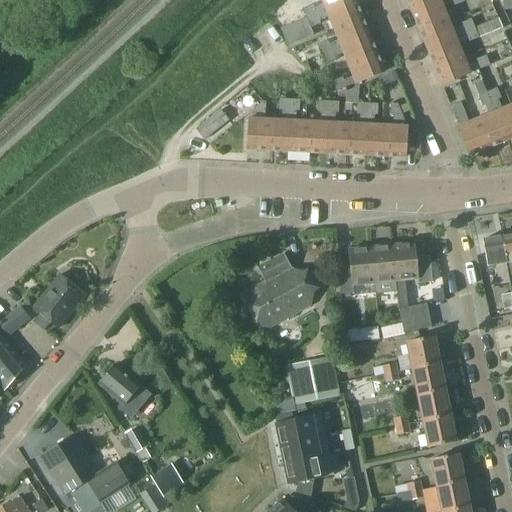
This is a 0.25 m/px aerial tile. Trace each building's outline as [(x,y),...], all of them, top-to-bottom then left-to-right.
[(310,0),(318,18),(355,3),(354,0),(310,0)] [(406,0),(411,12),(440,0),(406,0)] [(449,0),(440,0),(411,12),(411,13),(418,30),(455,15),(449,0)] [(505,0),(502,0),(496,2),(500,12),(509,9),(505,0)] [(490,1),(481,4),(485,14),(494,11),(490,1)] [(355,3),(318,18),(325,34),(362,19),(355,3)] [(282,15),(273,23),(278,29),(287,22),(282,15)] [(455,15),(418,30),(419,31),(425,48),(463,33),(455,15)] [(362,19),(325,34),(331,49),(368,34),(362,19)] [(500,27),(492,30),(496,40),(504,37),(500,27)] [(463,33),(425,48),(426,49),(428,53),(433,66),(470,50),(463,33)] [(368,34),(331,49),(337,65),(375,50),(368,34)] [(292,36),(285,42),(292,50),(299,44),(292,36)] [(504,37),(496,40),(500,50),(508,46),(504,37)] [(299,44),(292,50),(299,58),(306,52),(299,44)] [(375,50),(337,65),(344,82),(381,67),(375,50)] [(470,50),(433,66),(433,67),(440,82),(450,78),(455,91),(482,80),(470,50)] [(504,60),(496,64),(500,73),(508,70),(504,60)] [(315,63),(308,69),(314,77),(321,71),(315,63)] [(496,64),(489,67),(493,77),(500,73),(496,64)] [(321,71),(314,77),(321,85),(328,80),(321,71)] [(511,77),(511,74),(501,78),(504,87),(511,83),(511,77)] [(511,106),(508,97),(491,104),(506,141),(511,138),(511,106)] [(279,100),(278,111),(281,111),(280,121),(268,120),(267,151),(287,152),(289,101),(279,100)] [(300,101),(295,101),(289,101),(287,152),(306,153),(308,122),(294,121),(294,112),(299,112),(300,101)] [(319,102),(318,113),(320,113),(320,123),(308,122),(306,153),(326,154),(328,102),(319,102)] [(339,103),(334,103),(328,102),(326,154),(345,155),(347,124),(333,123),(333,113),(338,114),(339,103)] [(257,110),(248,117),(247,151),(267,151),(268,120),(263,120),(264,103),(262,103),(257,106),(257,110)] [(357,115),(359,115),(358,125),(347,124),(345,155),(365,156),(367,104),(359,104),(357,104),(357,115)] [(377,115),(377,105),(367,104),(365,156),(384,157),(386,126),(372,125),(373,114),(377,115)] [(491,104),(473,112),(488,148),(506,141),(491,104)] [(404,158),(406,128),(399,110),(392,110),(391,126),(386,126),(384,157),(404,158)] [(220,111),(195,130),(204,141),(228,121),(220,111)] [(473,112),(454,119),(469,156),(488,148),(473,112)] [(511,235),(502,237),(506,267),(508,278),(511,277),(511,235)] [(509,284),(508,278),(506,267),(502,237),(482,240),(487,270),(492,269),(491,265),(495,265),(499,286),(509,284)] [(396,293),(398,308),(398,310),(408,308),(404,280),(417,279),(415,258),(413,242),(391,245),(396,293)] [(396,293),(391,245),(369,248),(373,284),(374,284),(375,295),(396,293)] [(428,247),(414,248),(417,275),(431,273),(428,247)] [(352,295),(351,287),(373,284),(369,248),(347,251),(349,266),(336,267),(339,297),(352,295)] [(274,324),(275,325),(285,320),(310,306),(282,255),(257,269),(264,283),(239,297),(259,332),(274,324)] [(83,295),(59,276),(33,309),(40,315),(33,323),(42,331),(50,323),(57,328),(83,295)] [(501,296),(503,311),(511,309),(511,297),(511,294),(501,296)] [(25,305),(5,319),(15,333),(35,319),(25,305)] [(398,310),(400,321),(401,324),(403,333),(404,332),(429,327),(427,315),(425,305),(408,308),(398,310)] [(406,343),(412,370),(438,364),(432,337),(406,343)] [(0,385),(4,391),(25,369),(0,339),(0,385)] [(277,416),(306,411),(304,404),(340,397),(334,358),(285,367),(291,398),(275,402),(277,416)] [(438,364),(412,370),(417,396),(443,390),(438,364)] [(382,367),(384,375),(397,373),(396,365),(382,367)] [(131,420),(151,396),(138,386),(114,366),(97,386),(122,406),(119,409),(131,420)] [(385,384),(399,381),(397,373),(384,375),(385,384)] [(443,390),(417,396),(422,422),(448,416),(443,390)] [(428,448),(454,443),(448,416),(422,422),(428,448)] [(392,420),(394,427),(408,424),(406,417),(392,420)] [(310,418),(275,425),(279,446),(314,438),(310,418)] [(396,437),(410,434),(408,424),(394,427),(396,437)] [(124,435),(136,454),(148,447),(137,428),(124,435)] [(350,442),(348,431),(336,434),(338,444),(350,442)] [(105,511),(117,511),(137,500),(114,464),(98,474),(89,460),(93,458),(91,454),(87,456),(73,436),(40,457),(64,495),(69,503),(81,495),(77,487),(86,481),(92,491),(83,497),(91,510),(100,503),(105,511)] [(314,440),(279,447),(283,467),(318,460),(318,459),(314,440)] [(456,455),(430,460),(436,486),(461,481),(456,455)] [(318,460),(283,467),(287,488),(332,479),(328,457),(318,459),(318,460)] [(151,478),(161,498),(182,483),(170,465),(151,478)] [(436,486),(440,511),(444,511),(467,508),(461,481),(436,486)] [(420,482),(406,485),(408,492),(422,489),(420,482)] [(410,502),(424,499),(422,489),(408,492),(410,502)] [(0,507),(0,511),(27,511),(19,497),(0,507)] [(345,498),(343,508),(355,511),(357,501),(345,498)] [(34,505),(37,511),(41,511),(47,509),(42,500),(34,505)] [(290,511),(281,502),(270,511),(290,511)]
